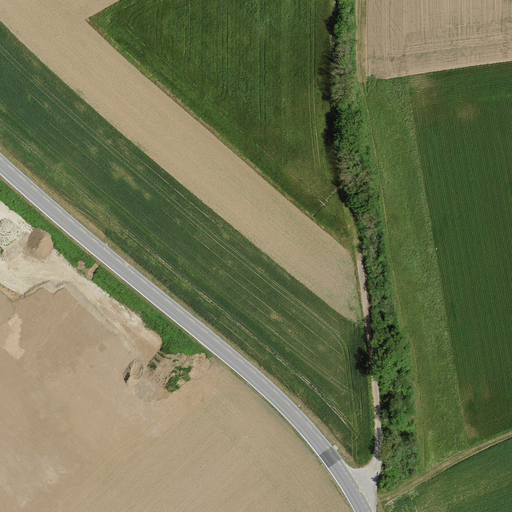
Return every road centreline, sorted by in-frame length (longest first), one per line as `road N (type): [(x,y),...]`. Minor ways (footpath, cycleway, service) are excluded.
road 1 (tertiary): [(365,511),(330,456),(279,400),(0,163)]
road 2 (track): [(353,489),(375,466),(379,431),(339,150),(335,0)]
road 3 (track): [(0,208),(163,350)]
